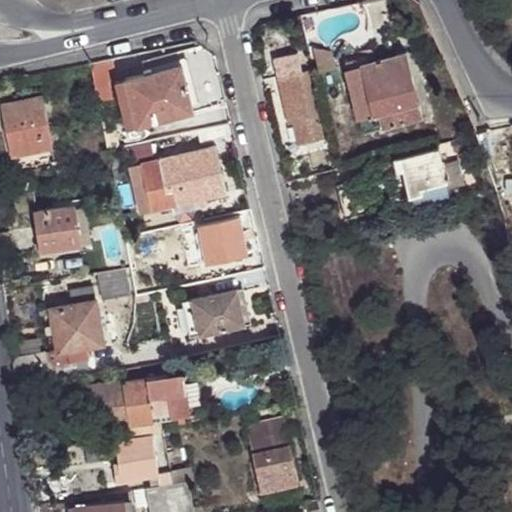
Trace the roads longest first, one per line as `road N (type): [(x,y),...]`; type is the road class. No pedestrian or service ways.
road 1 (residential): [(338,511),(227,0)]
road 2 (residential): [(227,0),(95,28)]
